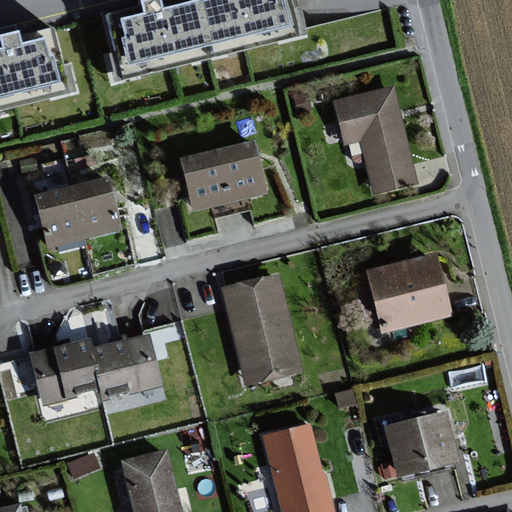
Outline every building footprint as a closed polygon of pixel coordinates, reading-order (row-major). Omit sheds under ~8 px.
[(167,0),(151,4),(108,15),(123,74),(303,30),(299,11),(295,0),(167,0)] [(0,40),(0,104),(70,88),(55,27),(11,38),(0,40)] [(392,88),(332,103),(344,149),(362,144),(374,193),(416,183),(392,88)] [(255,145),(184,161),(187,173),(195,209),(266,192),(257,154),(255,145)] [(108,174),(37,192),(43,214),(51,248),(122,230),(115,202),(108,174)] [(436,253),(367,269),(381,332),(451,316),(436,253)] [(279,273),(221,287),(245,385),(302,371),(279,273)] [(162,384),(150,333),(91,348),(101,391),(103,398),(162,384)] [(43,405),(101,391),(91,348),(88,335),(30,349),(43,405)] [(446,412),(389,426),(401,474),(458,459),(446,412)] [(331,511),(310,426),(267,436),(285,511),(331,511)] [(182,511),(168,450),(126,460),(138,511),(182,511)] [(25,511),(23,502),(0,508),(0,511),(25,511)]
